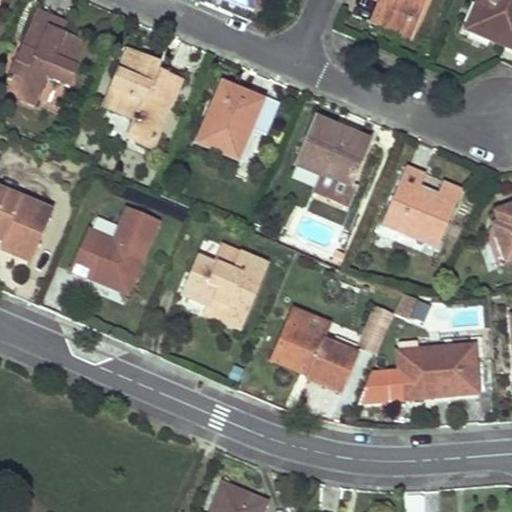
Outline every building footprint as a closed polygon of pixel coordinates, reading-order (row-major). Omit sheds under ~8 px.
[(381,0),(373,19),(409,34),(423,0),(381,0)] [(511,0),(479,0),(481,1),(470,30),(506,46),(511,48),(511,0)] [(35,11),(19,49),(33,55),(49,17),(35,11)] [(19,49),(2,90),(34,103),(55,112),(67,86),(85,47),(61,36),(65,24),(59,21),(49,17),(33,55),(19,49)] [(146,61),(128,53),(104,107),(135,120),(127,138),(151,148),(179,84),(154,73),(157,66),(146,61)] [(157,66),(154,73),(179,84),(182,77),(157,66)] [(223,87),(198,143),(236,160),(261,103),(243,95),(223,87)] [(346,133),(315,120),(296,166),(334,182),(347,188),(349,185),(366,141),(346,133)] [(406,168),(383,224),(438,247),(461,191),(442,183),(438,195),(419,188),(424,176),(406,168)] [(334,182),(328,198),(346,206),(353,186),(349,185),(347,188),(334,182)] [(51,214),(0,192),(0,231),(7,235),(1,248),(15,255),(30,262),(51,214)] [(497,237),(505,259),(511,256),(511,205),(495,212),(499,223),(503,235),(497,237)] [(126,213),(114,243),(89,233),(75,269),(99,279),(96,287),(129,300),(159,227),(126,213)] [(493,226),(497,237),(503,235),(499,223),(493,226)] [(220,251),(214,265),(230,272),(237,257),(220,251)] [(214,265),(196,258),(179,295),(210,309),(212,303),(225,310),(219,323),(238,332),(266,266),(238,254),(237,257),(230,272),(214,265)] [(210,309),(205,317),(219,323),(225,310),(212,303),(210,309)] [(306,379),(339,392),(354,356),(327,344),(329,339),(288,323),(273,357),(309,372),(306,379)] [(369,323),(359,346),(373,351),(382,329),(369,323)] [(472,347),(398,353),(402,398),(434,396),(476,393),(472,347)] [(309,372),(273,357),(270,363),(306,379),(309,372)] [(223,486),(212,511),(261,511),(265,505),(246,497),(223,486)]
